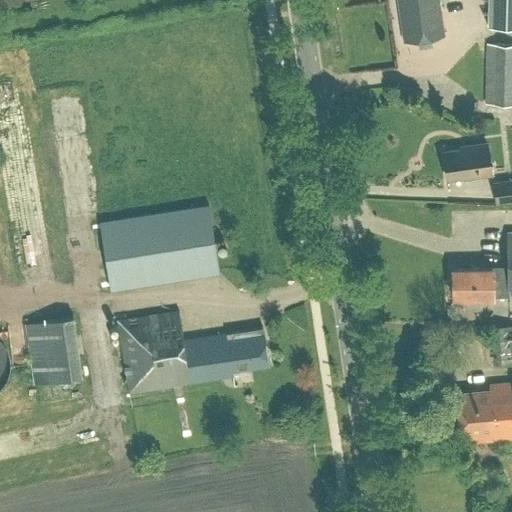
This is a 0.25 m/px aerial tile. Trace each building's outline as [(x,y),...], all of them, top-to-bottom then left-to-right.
[(444,33),(438,0),(397,0),(403,39),(444,33)] [(511,0),(486,0),(486,28),(511,28),(511,0)] [(511,103),(511,43),(487,42),(485,102),(511,103)] [(468,146),(442,150),(446,178),(462,175),(463,177),(491,173),(486,141),(468,144),(468,146)] [(511,178),(492,181),(495,201),(511,198),(511,178)] [(208,203),(100,220),(111,288),(219,271),(208,203)] [(491,266),(453,267),(453,297),(492,296),(492,294),(511,293),(511,230),(507,231),(508,267),(491,267),(491,266)] [(179,309),(117,319),(128,391),(234,374),(233,369),(269,364),(263,325),(183,338),(179,309)] [(74,316),(43,320),(25,323),(34,384),(83,377),(74,316)] [(492,365),(503,364),(511,364),(511,326),(490,327),(492,365)] [(489,388),(456,391),(460,436),(474,435),(475,441),(511,437),(511,380),(489,383),(489,388)]
